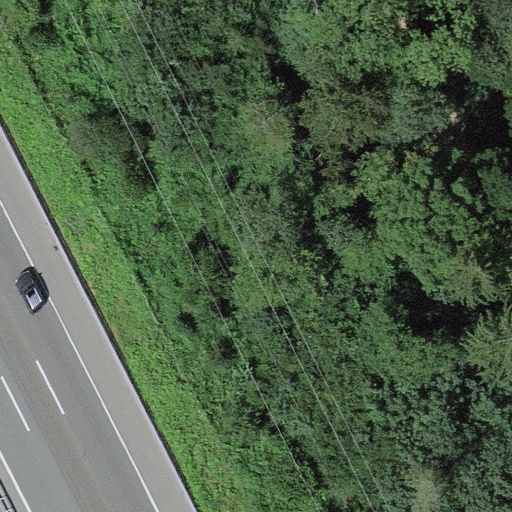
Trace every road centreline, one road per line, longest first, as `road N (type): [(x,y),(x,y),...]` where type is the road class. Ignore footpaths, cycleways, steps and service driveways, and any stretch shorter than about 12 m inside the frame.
road 1 (track): [(511,258),(378,0)]
road 2 (motorway): [(95,511),(0,324)]
